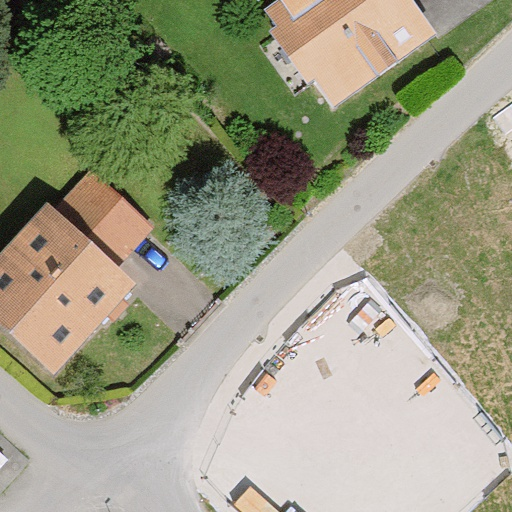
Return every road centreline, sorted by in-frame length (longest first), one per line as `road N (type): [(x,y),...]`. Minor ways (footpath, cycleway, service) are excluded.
road 1 (residential): [(511,76),(100,456)]
road 2 (residential): [(100,456),(0,371)]
